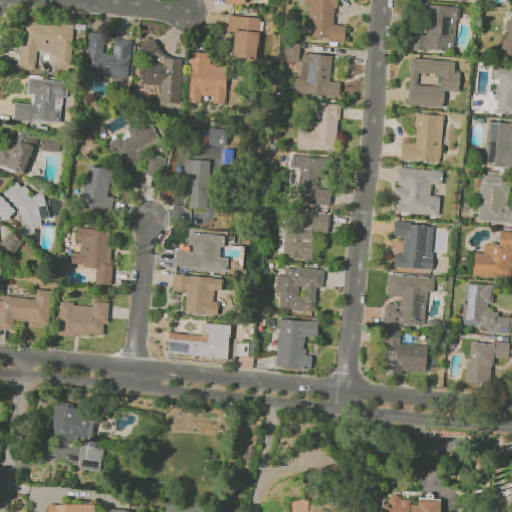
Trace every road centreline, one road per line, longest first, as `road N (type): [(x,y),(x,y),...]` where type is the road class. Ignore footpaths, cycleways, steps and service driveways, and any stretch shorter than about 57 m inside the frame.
road 1 (residential): [(511,418),(0,363)]
road 2 (residential): [(384,0),(347,401)]
road 3 (residential): [(133,378),(153,219)]
road 4 (residential): [(26,367),(0,497)]
